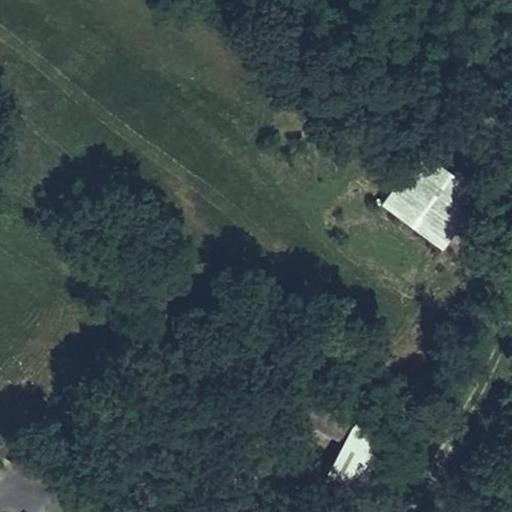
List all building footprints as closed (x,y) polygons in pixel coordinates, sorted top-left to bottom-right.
[(383,201),(443,246),(483,191),(422,147),(383,201)] [(260,384),(279,394),(287,381),(267,371),(260,384)] [(307,412),(350,435),(358,420),(287,381),(279,394),(287,399),(284,403),(294,408),(307,412)] [(333,465),(360,480),(385,434),(358,420),(333,465)] [(13,463),(31,477),(50,451),(33,437),(13,463)]
